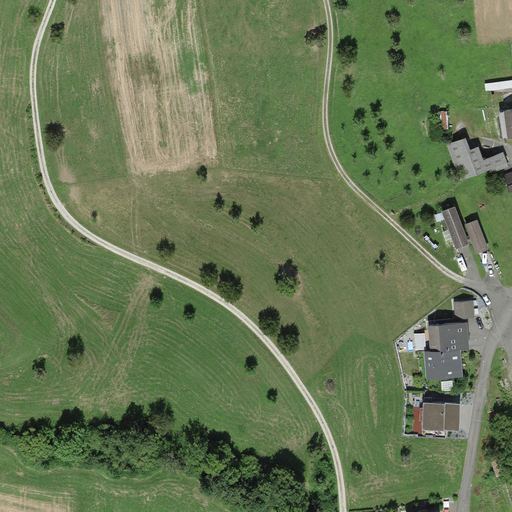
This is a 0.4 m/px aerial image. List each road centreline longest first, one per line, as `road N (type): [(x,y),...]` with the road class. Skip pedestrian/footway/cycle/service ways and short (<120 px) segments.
road 1 (track): [(53,0),(33,92),(39,154),(56,206),(74,229),(220,303),(252,328),(316,413),(343,511)]
road 2 (track): [(323,0),(323,124),(339,172),(451,276),(505,303)]
road 3 (residential): [(462,511),(498,329)]
